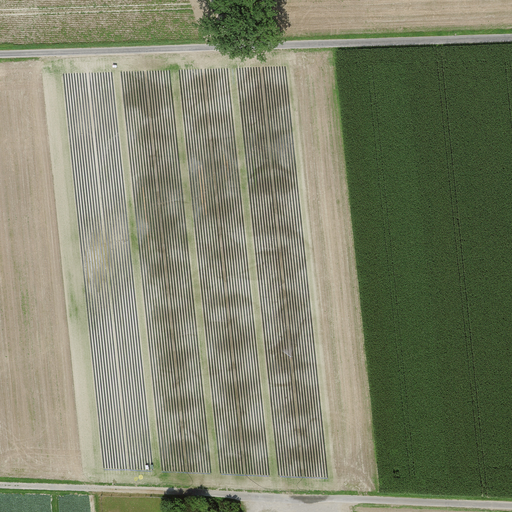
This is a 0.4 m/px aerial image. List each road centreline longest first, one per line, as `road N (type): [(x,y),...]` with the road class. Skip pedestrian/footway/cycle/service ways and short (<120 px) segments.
road 1 (unclassified): [(511,39),(0,55)]
road 2 (unclassified): [(511,507),(102,489)]
